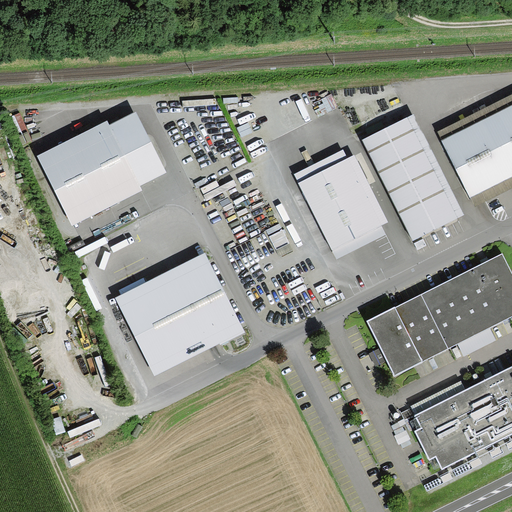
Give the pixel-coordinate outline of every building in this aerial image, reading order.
[(511,96),(435,135),(468,199),(511,178),(511,96)] [(134,118),(40,167),(69,224),(164,175),(134,118)] [(412,120),(363,144),(412,241),(461,215),(412,120)] [(346,161),(300,185),(333,251),(380,228),(346,161)] [(282,223),(268,230),(281,256),(295,249),(282,223)] [(511,279),(501,257),(367,324),(394,378),(511,319),(511,279)] [(201,260),(118,304),(155,376),(239,332),(201,260)] [(420,429),(413,433),(428,461),(435,457),(441,469),(511,433),(511,366),(413,417),(420,429)]
